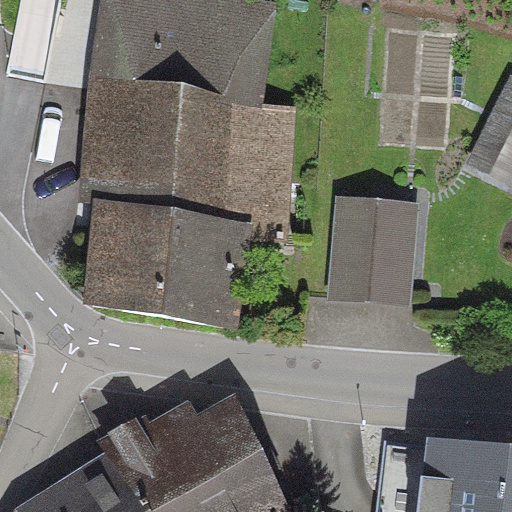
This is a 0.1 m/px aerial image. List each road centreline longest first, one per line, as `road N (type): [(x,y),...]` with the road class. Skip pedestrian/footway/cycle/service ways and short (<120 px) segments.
road 1 (residential): [(77,336),(212,364),(511,387)]
road 2 (residential): [(77,336),(0,501)]
